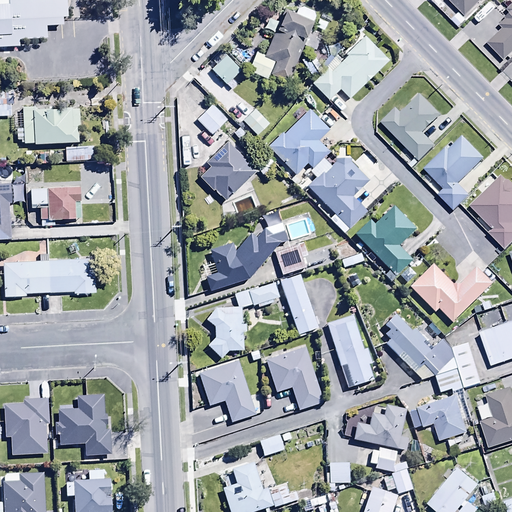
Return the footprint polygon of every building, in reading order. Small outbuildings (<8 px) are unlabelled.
[(0,0),(0,47),(15,47),(15,37),(47,37),(47,25),(62,24),(61,0),(0,0)] [(481,0),(447,0),(465,17),(481,0)] [(498,28),(501,31),(486,45),(501,61),(511,50),(511,5),(507,11),(510,15),(505,19),(506,20),(498,28)] [(288,84),(316,15),(298,7),(295,16),(284,12),(264,57),(255,54),(247,74),(267,82),(269,77),(288,84)] [(349,101),(387,63),(364,38),(345,56),(347,58),(331,75),(326,70),(311,85),(328,103),(340,91),(349,101)] [(226,88),(227,86),(231,91),(237,85),(233,81),(241,73),(225,57),(210,72),(226,88)] [(440,116),(420,96),(400,116),(394,110),(379,125),(417,163),(433,147),(421,135),(440,116)] [(0,101),(0,118),(11,118),(10,101),(0,101)] [(211,106),(195,122),(210,137),(226,121),(211,106)] [(32,147),(77,145),(77,129),(79,129),(78,110),(37,112),(37,109),(21,109),(22,146),(32,146),(32,147)] [(267,127),(253,112),(241,123),(256,138),(267,127)] [(305,166),(311,172),(323,161),(322,160),(329,153),(318,142),(328,132),(309,112),(284,137),(282,134),(267,149),(294,177),(305,166)] [(469,197),(457,187),(483,159),(462,139),(448,153),(444,150),(422,172),(443,192),(437,198),(453,214),(469,197)] [(245,161),(243,162),(226,144),(205,165),(209,169),(198,179),(212,193),(213,192),(224,204),(256,173),(245,161)] [(92,148),(64,149),(65,163),(93,162),(92,148)] [(258,162),(260,164),(255,169),(263,178),(275,167),(265,155),(258,162)] [(323,161),(311,172),(309,174),(315,180),(306,189),(334,218),(329,222),(343,236),(365,215),(351,200),(368,184),(347,162),(338,162),(331,169),(323,161)] [(511,224),(511,190),(500,178),(469,208),(492,232),(488,236),(504,253),(511,244),(511,226),(511,224)] [(7,205),(11,205),(10,186),(0,186),(0,241),(9,241),(7,205)] [(39,210),(39,223),(74,222),(74,209),(79,209),(78,190),(30,192),(30,210),(39,210)] [(354,237),(388,273),(384,277),(388,283),(410,264),(395,248),(413,231),(392,209),(373,227),(370,223),(354,237)] [(248,282),(279,245),(286,243),(281,225),(263,231),(255,240),(250,236),(234,255),(232,246),(209,253),(216,276),(205,279),(209,294),(248,282)] [(360,256),(351,250),(349,251),(346,243),(334,247),(342,270),(362,263),(360,256)] [(281,278),(303,272),(299,260),(306,258),(302,246),(274,254),(281,278)] [(73,294),(73,296),(95,295),(93,262),(2,266),(4,300),(25,299),(24,296),(73,294)] [(458,287),(452,287),(432,267),(408,289),(433,315),(437,312),(451,327),(493,286),(476,269),(458,287)] [(298,278),(278,285),(297,339),(317,332),(298,278)] [(233,297),(236,309),(245,309),(251,307),(251,309),(257,307),(258,310),(278,305),(273,286),(233,297)] [(245,327),(241,327),(240,310),(213,312),(213,314),(204,323),(213,330),(214,340),(206,349),(220,362),(227,354),(242,354),(241,341),(245,341),(245,327)] [(429,350),(393,313),(377,328),(387,338),(382,343),(422,385),(453,356),(438,341),(429,350)] [(372,382),(368,367),(371,366),(366,351),(363,352),(352,318),(326,327),(339,369),(345,367),(352,388),(372,382)] [(511,357),(511,320),(477,332),(488,365),(511,357)] [(476,380),(464,341),(450,346),(463,384),(476,380)] [(291,389),(298,414),(321,407),(304,351),(265,363),(274,394),(291,389)] [(223,403),(230,426),(254,418),(237,365),(198,377),(207,408),(223,403)] [(460,385),(455,368),(433,375),(439,392),(460,385)] [(511,397),(509,390),(485,398),(493,420),(479,425),(488,450),(511,442),(511,397)] [(414,411),(415,412),(407,414),(412,432),(433,425),(439,444),(466,436),(462,423),(470,420),(461,391),(451,394),(453,399),(414,411)] [(83,448),(84,459),(110,457),(109,432),(104,432),(104,428),(107,428),(106,418),(103,418),(102,397),(75,399),(75,411),(57,412),(58,425),(54,426),(54,438),(58,438),(59,449),(83,448)] [(24,407),(2,408),(4,440),(9,440),(11,457),(45,455),(45,441),(48,441),(46,401),(24,402),(24,407)] [(355,426),(352,444),(405,454),(407,440),(398,439),(403,412),(384,409),(382,419),(370,416),(368,429),(355,426)] [(278,437),(258,444),(263,459),(283,452),(278,437)] [(395,454),(379,451),(378,455),(371,453),(368,467),(375,468),(374,472),(391,475),(395,454)] [(230,473),(235,487),(221,491),(228,511),(259,511),(271,508),(266,493),(261,495),(252,466),(230,473)] [(348,466),(328,466),(328,486),(348,486),(348,466)] [(476,511),(465,503),(478,487),(457,470),(427,507),(433,511),(476,511)] [(395,491),(396,497),(411,493),(405,472),(389,477),(390,479),(382,481),(385,493),(395,491)] [(73,485),(73,486),(65,486),(65,499),(73,499),(73,511),(110,511),(109,484),(102,484),(102,473),(87,474),(87,484),(73,485)] [(44,511),(42,475),(3,478),(5,504),(0,503),(0,511),(44,511)] [(390,511),(395,499),(370,491),(362,511),(390,511)] [(287,497),(285,492),(269,497),(274,511),(299,504),(296,494),(287,497)]
